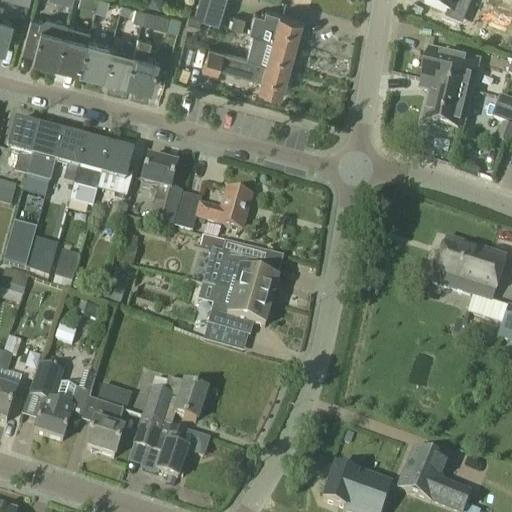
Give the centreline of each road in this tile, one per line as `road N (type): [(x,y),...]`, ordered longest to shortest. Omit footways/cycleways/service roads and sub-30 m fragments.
road 1 (residential): [(0,77),(355,169)]
road 2 (residential): [(241,511),(292,432),(317,373),(355,169)]
road 3 (residential): [(355,169),(384,0)]
road 4 (residential): [(511,210),(407,176),(355,169)]
road 5 (residential): [(0,469),(121,511)]
